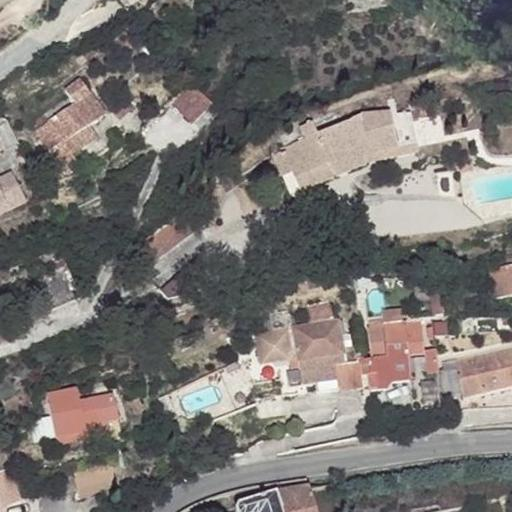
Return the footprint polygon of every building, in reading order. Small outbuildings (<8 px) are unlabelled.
[(132,44),(122,31),(113,40),(123,51),(132,44)] [(104,116),(79,81),(64,92),(73,105),(48,124),(36,132),(35,132),(64,176),(77,167),(70,156),(61,143),(88,126),(104,116)] [(211,106),(191,84),(170,103),(191,126),(211,106)] [(408,104),(360,114),(350,120),(350,121),(283,148),(283,151),(273,156),(281,175),(291,170),(294,176),(329,163),(332,169),(371,154),(417,144),(408,104)] [(48,124),(43,116),(35,122),(37,126),(38,127),(34,129),(36,132),(48,124)] [(96,139),(88,126),(61,143),(70,156),(96,139)] [(332,169),(329,163),(294,176),(301,192),(334,178),(374,163),(419,153),(417,144),(371,154),(332,169)] [(472,170),(469,159),(458,161),(460,174),(472,170)] [(0,178),(0,207),(3,206),(6,213),(25,204),(10,173),(0,178)] [(201,225),(191,205),(172,219),(185,237),(201,225)] [(185,237),(172,219),(129,250),(142,268),(185,237)] [(511,294),(511,260),(510,260),(511,266),(490,270),(495,298),(511,294)] [(490,270),(488,263),(478,265),(480,276),(490,274),(490,270)] [(81,299),(67,265),(38,277),(51,311),(60,307),(81,299)] [(444,317),(436,283),(431,284),(435,317),(444,317)] [(343,356),(337,321),(333,322),(329,300),(306,304),(309,326),(292,328),(289,311),(265,314),(268,332),(256,333),(260,364),(297,359),(299,368),(286,370),(288,390),(315,385),(316,392),(338,389),(334,364),(333,358),(343,356)] [(401,310),(381,312),(382,318),(383,325),(402,322),(402,321),(401,310)] [(419,320),(402,321),(402,322),(383,325),(382,318),(369,319),(369,326),(368,326),(371,361),(386,359),(423,355),(419,320)] [(511,348),(456,362),(459,376),(457,376),(463,400),(492,393),(511,387),(511,348)] [(423,355),(386,359),(387,373),(425,369),(423,355)] [(363,388),(363,361),(334,364),(338,389),(363,388)] [(78,401),(76,388),(46,394),(51,416),(55,437),(55,441),(84,435),(83,428),(107,424),(118,421),(113,394),(78,401)] [(55,437),(51,416),(29,421),(34,441),(55,437)] [(107,424),(83,428),(84,433),(107,428),(107,424)] [(84,435),(55,441),(56,446),(86,440),(84,435)] [(111,463),(73,471),(77,494),(114,481),(111,463)] [(17,494),(12,475),(0,478),(0,507),(0,508),(6,506),(3,498),(17,494)] [(114,481),(77,494),(78,500),(115,487),(114,481)] [(312,511),(307,489),(234,503),(232,509),(232,511),(312,511)]
